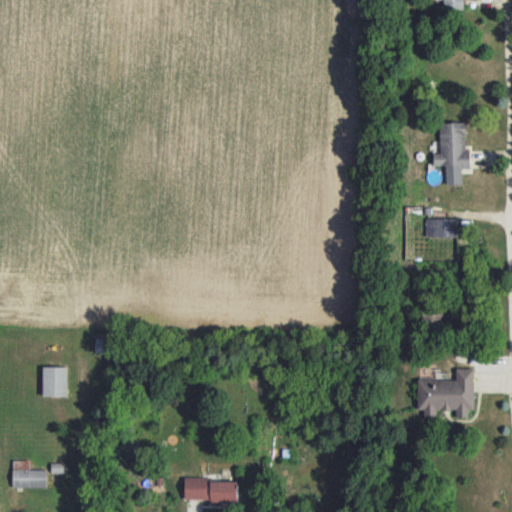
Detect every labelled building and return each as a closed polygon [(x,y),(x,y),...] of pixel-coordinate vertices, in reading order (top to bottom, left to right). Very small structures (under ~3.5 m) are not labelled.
[(464,9),(463,0),(443,0),(443,9),(464,9)] [(439,123),(440,146),(433,146),(434,165),(445,165),(446,184),(461,183),(461,168),(470,168),(469,149),(466,149),(465,122),(439,123)] [(456,237),(457,219),(426,218),(425,236),(456,237)] [(41,395),(66,396),(67,367),(42,366),(41,395)] [(474,368),(456,367),(456,380),(418,379),(418,409),(424,409),(424,417),(436,417),(436,410),(456,410),(456,417),(469,417),(469,410),(473,410),(474,368)] [(12,487),(46,487),(46,469),(29,469),(29,460),(13,460),(12,487)] [(237,481),(212,480),(212,477),(185,476),(184,499),(236,500),(237,481)]
